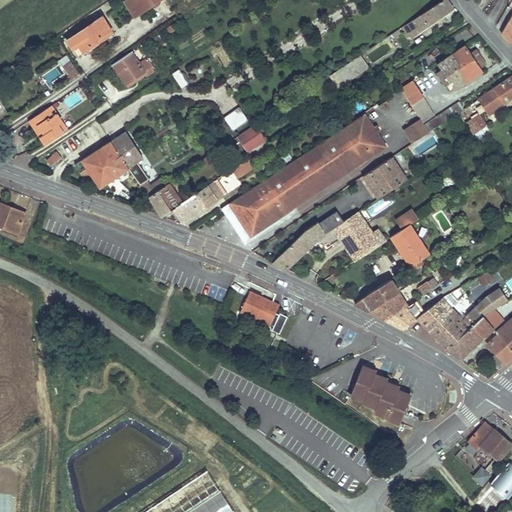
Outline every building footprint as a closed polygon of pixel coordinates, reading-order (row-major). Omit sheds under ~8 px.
[(159,0),(126,0),(126,1),(136,16),(159,0)] [(454,10),(447,0),(443,0),(399,30),(400,32),(403,31),(407,38),(411,35),(412,36),(427,26),(428,27),(454,10)] [(511,42),(511,14),(501,33),(509,40),(511,42)] [(68,40),(78,56),(84,52),(113,32),(103,17),(68,40)] [(354,62),(359,70),(361,73),(388,55),(380,42),(353,60),(354,62)] [(480,68),(470,53),(465,46),(438,64),(455,89),(482,71),(480,68)] [(480,68),(485,64),(475,50),(470,53),(480,68)] [(127,85),(145,72),(148,75),(155,70),(147,59),(140,64),(132,52),(113,64),(127,85)] [(41,77),(50,91),(79,72),(70,58),(41,77)] [(7,74),(22,64),(19,61),(3,73),(4,75),(6,73),(7,74)] [(359,70),(354,62),(346,67),(351,75),(359,70)] [(343,81),(351,75),(346,67),(338,73),(343,81)] [(181,87),(188,83),(179,68),(172,72),(181,87)] [(504,102),(511,97),(511,76),(495,88),(504,102)] [(388,105),(386,101),(379,106),(382,109),(388,105)] [(459,103),(424,126),(428,131),(462,109),(459,103)] [(415,111),(421,120),(423,123),(434,116),(426,104),(415,111)] [(59,125),(63,123),(51,106),(33,118),(43,132),(39,135),(46,145),(64,133),(59,125)] [(232,127),(247,119),(241,108),(226,116),(232,127)] [(469,120),(478,131),(487,123),(478,112),(469,120)] [(284,209),(289,211),(386,146),(377,132),(374,128),(364,114),(230,203),(235,211),(246,228),(252,236),(272,222),(272,216),(270,214),(282,206),(284,209)] [(278,119),(275,115),(260,125),(263,129),(278,119)] [(29,121),(39,135),(43,132),(33,118),(29,121)] [(423,123),(421,120),(405,130),(413,143),(429,133),(428,131),(424,126),(423,123)] [(68,130),(63,123),(59,125),(64,133),(68,130)] [(265,142),(255,127),(239,138),(249,152),(265,142)] [(134,165),(144,158),(126,131),(111,141),(129,168),(134,165)] [(129,168),(111,141),(75,165),(81,173),(88,168),(101,187),(129,168)] [(63,158),(57,152),(47,161),(52,167),(63,158)] [(206,166),(215,159),(212,155),(203,161),(206,166)] [(229,166),(237,178),(255,167),(248,155),(229,166)] [(392,157),(365,176),(379,198),(407,180),(392,157)] [(145,160),(144,158),(134,165),(138,170),(150,162),(148,158),(145,160)] [(245,189),(254,184),(249,177),(240,182),(245,189)] [(183,203),(173,209),(183,224),(223,197),(213,182),(183,203)] [(173,209),(183,203),(170,183),(149,197),(163,216),(173,209)] [(454,195),(445,201),(454,215),(458,212),(454,205),(458,202),(454,195)] [(0,225),(17,232),(25,212),(0,202),(0,225)] [(272,216),(272,222),(289,211),(284,209),(282,206),(270,214),(272,216)] [(396,219),(402,229),(410,224),(419,219),(412,208),(396,219)] [(246,228),(235,211),(230,214),(242,231),(246,228)] [(338,212),(320,224),(326,233),(334,228),(347,219),(345,214),(341,217),(338,212)] [(358,212),(347,219),(334,228),(340,236),(356,260),(380,244),(358,212)] [(329,243),(340,236),(334,228),(326,233),(320,224),(318,222),(307,229),(274,262),(287,268),(317,240),(324,235),(329,243)] [(405,252),(413,264),(429,254),(410,224),(402,229),(392,236),(403,254),(405,252)] [(405,252),(403,254),(410,266),(413,264),(405,252)] [(413,266),(415,270),(424,264),(422,260),(413,266)] [(478,277),(482,285),(493,279),(488,271),(478,277)] [(433,279),(427,282),(432,289),(438,286),(433,279)] [(400,292),(392,280),(364,297),(372,310),(400,292)] [(462,319),(451,307),(426,327),(447,349),(483,316),(508,301),(511,297),(511,280),(485,297),(462,319)] [(472,280),(462,287),(466,294),(476,288),(472,280)] [(432,289),(427,282),(420,287),(424,294),(432,289)] [(426,327),(451,307),(448,304),(466,294),(462,287),(442,298),(425,312),(417,318),(426,327)] [(250,290),(241,311),(274,326),(273,328),(280,332),(288,315),(280,312),(279,313),(276,312),(280,303),(272,300),(271,302),(261,298),(262,296),(250,290)] [(372,310),(370,311),(386,320),(408,305),(400,292),(372,310)] [(355,303),(370,311),(372,310),(364,297),(355,303)] [(408,305),(386,320),(404,329),(417,318),(425,312),(416,299),(408,305)] [(483,316),(488,322),(511,305),(508,301),(483,316)] [(494,329),(488,322),(483,316),(447,349),(446,350),(461,361),(494,329)] [(498,334),(511,350),(511,318),(496,332),(498,334)] [(487,344),(496,354),(506,364),(511,358),(511,350),(498,334),(487,344)] [(499,370),(506,364),(496,354),(490,360),(499,370)] [(401,422),(410,396),(397,391),(398,387),(385,382),(386,379),(373,374),(375,371),(362,366),(352,393),(365,397),(363,401),(376,406),(375,409),(388,414),(387,417),(401,422)] [(478,449),(481,446),(499,461),(511,444),(493,429),(486,438),(478,432),(472,440),(470,438),(467,441),(478,449)] [(480,449),(474,457),(485,465),(491,457),(480,449)] [(491,484),(507,498),(511,492),(511,464),(509,462),(491,484)] [(481,464),(471,475),(481,484),(491,473),(481,464)] [(141,511),(237,511),(212,470),(141,511)] [(503,503),(495,511),(506,511),(510,508),(503,503)]
